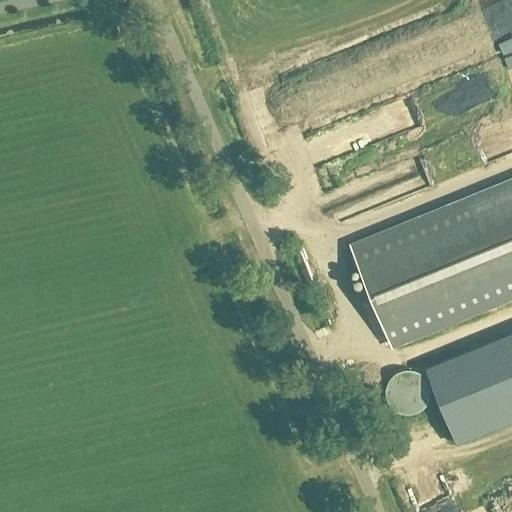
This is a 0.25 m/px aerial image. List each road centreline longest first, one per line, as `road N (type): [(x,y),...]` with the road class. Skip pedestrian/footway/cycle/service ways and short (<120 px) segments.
road 1 (unclassified): [(376,511),(151,0)]
road 2 (unknown): [(356,467),(511,407)]
